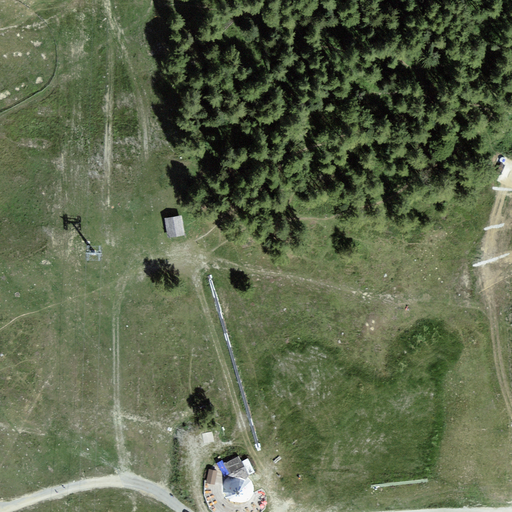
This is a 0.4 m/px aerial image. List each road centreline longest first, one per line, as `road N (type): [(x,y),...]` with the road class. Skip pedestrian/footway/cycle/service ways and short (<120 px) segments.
road 1 (track): [(0,511),(112,481),(148,484),(185,511)]
road 2 (track): [(0,417),(148,484)]
